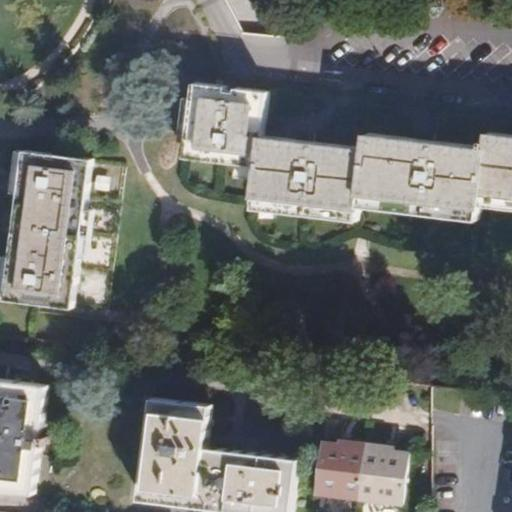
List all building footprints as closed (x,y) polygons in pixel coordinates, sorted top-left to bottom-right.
[(323,0),(329,10),(348,0),(323,0)] [(230,86),(198,83),(190,157),(263,166),(260,201),(366,214),(368,199),(482,213),(486,197),(511,200),(511,134),(492,133),(490,141),(486,140),(485,147),(370,134),(368,149),(267,137),(272,92),(239,87),(239,92),(230,91),(230,86)] [(107,313),(126,185),(129,163),(29,149),(9,298),(107,313)] [(43,445),(50,445),(52,437),(45,436),(50,387),(0,380),(0,489),(37,494),(43,445)] [(431,411),(451,412),(452,388),(433,387),(431,411)] [(143,498),(247,511),(295,511),(302,459),(208,447),(213,404),(155,398),(143,498)] [(341,443),(324,441),(317,491),(406,504),(412,453),(396,451),(396,448),(341,440),(341,443)] [(323,495),(320,507),(336,510),(338,505),(356,509),(358,502),(323,495)]
